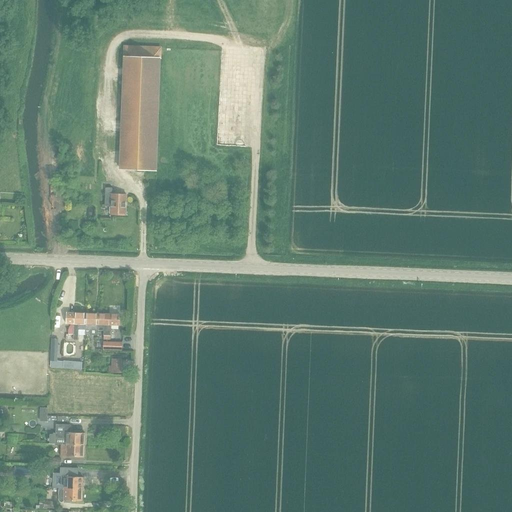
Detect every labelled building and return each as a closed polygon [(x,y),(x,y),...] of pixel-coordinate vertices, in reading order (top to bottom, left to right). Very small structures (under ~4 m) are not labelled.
[(192,0),(192,19),(219,20),(219,14),(229,15),(229,5),(238,5),(238,0),(192,0)] [(157,170),(161,47),(124,46),(124,57),(123,57),(120,169),(157,170)] [(213,48),(212,82),(224,82),(225,49),(213,48)] [(126,215),(127,194),(111,194),(112,188),(106,188),(105,203),(111,203),(110,215),(126,215)] [(109,302),(109,313),(130,313),(129,302),(109,302)] [(78,330),(85,331),(85,324),(86,313),(65,312),(65,325),(67,325),(67,335),(73,335),(78,335),(78,330)] [(97,331),(98,313),(86,313),(85,324),(85,331),(85,335),(97,336),(97,331)] [(98,313),(97,331),(104,331),(103,336),(111,336),(111,332),(109,332),(109,327),(119,327),(119,314),(109,314),(98,313)] [(52,339),(50,373),(56,373),(58,339),(52,339)] [(122,350),(122,342),(103,342),(103,349),(122,350)] [(111,374),(121,374),(122,359),(111,359),(111,374)] [(48,434),(48,444),(55,444),(62,444),(66,444),(84,445),(85,433),(70,432),(71,425),(56,424),(56,432),(50,432),(48,434)] [(84,445),(66,444),(66,451),(61,451),(61,456),(84,457),(84,445)] [(40,457),(39,464),(42,464),(42,466),(58,466),(58,465),(61,465),(62,458),(40,457)] [(59,488),(83,489),(84,477),(60,476),(60,481),(64,481),(64,488),(59,488)] [(59,500),(82,501),(83,489),(59,488),(59,500)]
